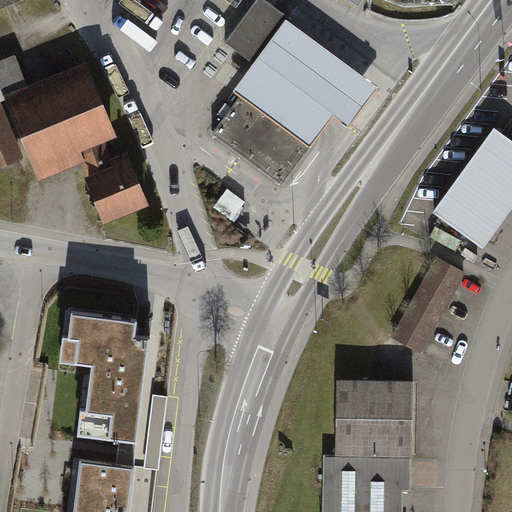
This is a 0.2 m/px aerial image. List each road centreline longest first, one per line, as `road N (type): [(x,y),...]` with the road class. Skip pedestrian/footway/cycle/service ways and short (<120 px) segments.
road 1 (primary): [(277,325),(305,269),(501,0)]
road 2 (residential): [(277,325),(199,288),(39,250)]
road 3 (residential): [(511,284),(470,412),(455,511)]
road 4 (residential): [(39,250),(0,481)]
road 5 (primary): [(221,511),(277,325)]
